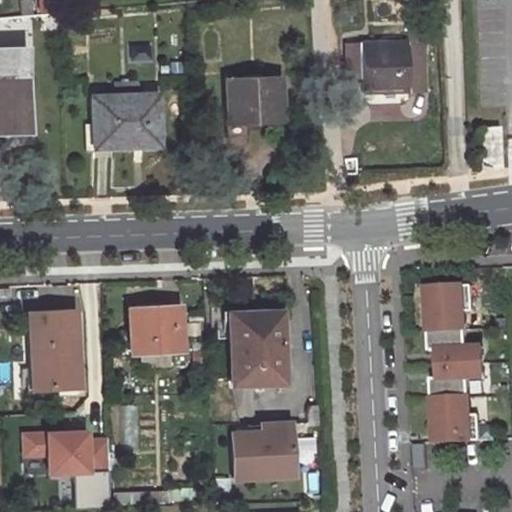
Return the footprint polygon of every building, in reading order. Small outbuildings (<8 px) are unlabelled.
[(30,0),(19,0),(20,13),(32,12),(30,0)] [(407,41),(359,42),(361,92),(426,90),(424,25),(406,26),(407,41)] [(24,53),(0,53),(0,126),(27,126),(24,53)] [(279,80),(226,82),(228,120),(280,118),(279,80)] [(157,93),(91,95),(93,148),(159,145),(157,93)] [(499,126),(479,127),(481,169),(501,168),(500,139),(499,126)] [(472,286),(427,288),(430,352),(439,351),(440,379),(432,379),(435,443),(480,440),(479,415),(472,416),(469,380),(485,379),(483,347),(468,347),(466,312),(473,311),(472,286)] [(180,306),(128,309),(130,354),(182,351),(180,306)] [(74,312),(30,314),(33,388),(77,385),(74,312)] [(233,379),(280,377),(278,316),(230,317),(231,338),(213,339),(214,377),(232,377),(233,379)] [(263,433),(291,431),(291,424),(262,426),(263,433)] [(89,438),(89,426),(19,430),(21,468),(43,467),(44,475),(108,472),(106,437),(89,438)] [(235,480),(294,476),(291,431),(263,433),(233,435),(235,480)]
